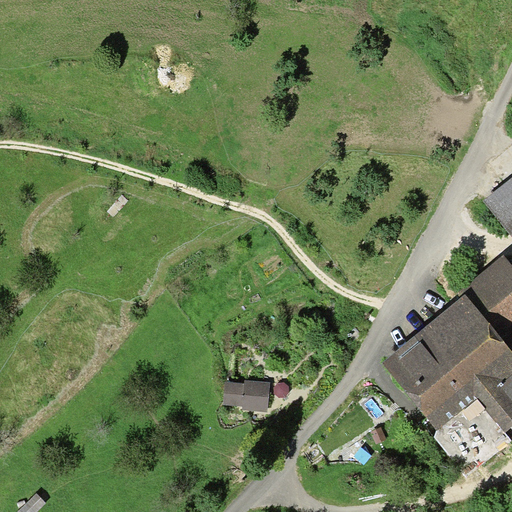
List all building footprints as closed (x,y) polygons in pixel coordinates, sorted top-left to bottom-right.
[(511,235),(511,176),(483,199),(511,235)] [(462,288),(465,293),(509,346),(511,343),(511,263),(504,254),(462,288)] [(511,350),(509,346),(465,293),(381,361),(436,430),(477,397),(505,432),(511,426),(511,350)] [(270,382),(245,380),(244,383),(243,406),(242,409),(268,411),(270,382)] [(244,383),(225,382),(223,405),(243,406),(244,383)]
